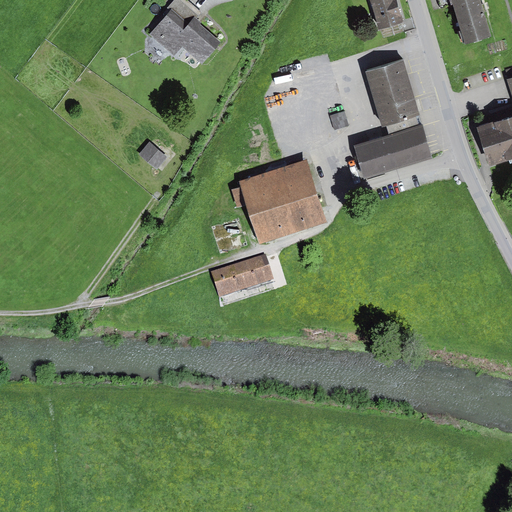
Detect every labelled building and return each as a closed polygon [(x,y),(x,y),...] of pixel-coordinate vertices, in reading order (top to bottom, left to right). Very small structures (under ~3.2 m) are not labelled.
[(201,13),(185,0),(173,0),(166,9),(168,11),(148,34),(175,57),(182,48),(202,65),(220,43),(198,24),(200,22),(196,19),(201,13)] [(397,0),(371,0),(379,29),(404,22),(397,0)] [(480,0),(453,0),(467,47),(493,40),(480,0)] [(389,134),(352,144),(363,179),(432,159),(422,125),(418,126),(415,116),(420,114),(404,60),(364,71),(381,127),(386,126),(389,134)] [(330,110),(335,127),(350,122),(345,106),(330,110)] [(511,114),(477,127),(490,166),(511,158),(511,114)] [(171,158),(150,143),(141,156),(161,171),(171,158)] [(308,162),(242,182),(244,188),(233,191),(238,210),(249,207),(260,243),(327,223),(308,162)] [(266,259),(213,277),(221,300),(274,282),(266,259)]
